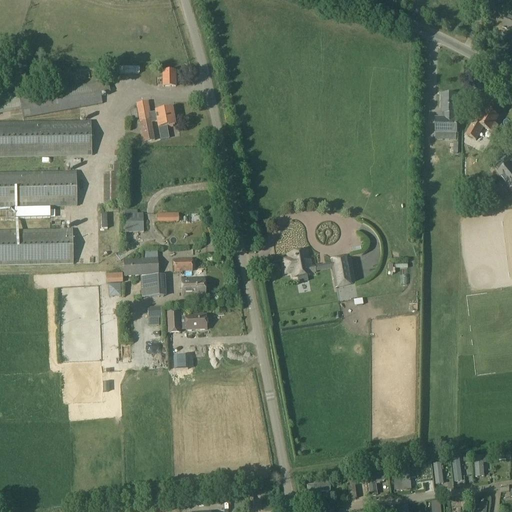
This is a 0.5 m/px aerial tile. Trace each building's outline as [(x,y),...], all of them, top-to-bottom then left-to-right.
[(511,17),(507,16),(502,28),(511,32),(511,17)] [(175,87),(175,71),(162,72),(162,87),(175,87)] [(110,91),(108,82),(107,75),(96,77),(97,83),(19,97),(0,101),(0,114),(21,110),(23,119),(102,104),(100,96),(100,93),(110,92),(110,91)] [(441,114),(443,114),(443,118),(435,118),(435,134),(457,135),(457,118),(455,118),(455,114),(457,114),(458,95),(442,95),(441,114)] [(148,102),(136,104),(137,110),(138,119),(139,124),(151,121),(156,120),(158,128),(166,127),(174,126),(171,109),(155,112),(155,113),(150,114),(148,102)] [(137,110),(130,111),(131,120),(138,119),(137,110)] [(478,125),(473,121),(465,135),(476,141),(483,128),(493,134),(498,126),(494,124),(498,117),(487,110),(478,125)] [(151,121),(139,124),(142,143),(155,141),(151,121)] [(91,122),(82,122),(0,123),(0,158),(91,156),(91,122)] [(477,149),(484,137),(481,135),(473,146),(477,149)] [(503,182),(494,189),(501,198),(510,190),(511,192),(511,153),(511,154),(506,158),(500,163),(495,167),(500,173),(497,175),(503,182)] [(104,174),(103,205),(120,205),(120,163),(114,163),(113,174),(104,174)] [(68,172),(67,172),(0,173),(0,208),(77,207),(76,172),(69,172),(68,172)] [(137,210),(124,210),(125,233),(143,233),(143,214),(137,215),(137,210)] [(173,222),(173,217),(173,213),(157,214),(157,223),(173,222)] [(201,213),(183,213),(183,219),(189,219),(189,221),(202,221),(201,213)] [(63,230),(62,230),(0,231),(0,266),(73,265),(72,230),(64,230),(63,230)] [(289,259),(282,261),(285,274),(285,276),(291,275),(292,279),(297,278),(298,284),(307,282),(306,277),(312,276),(312,274),(316,274),(315,271),(314,267),(314,266),(312,267),(311,261),(308,261),(307,258),(306,252),(288,255),(289,259)] [(347,258),(330,261),(331,264),(331,268),(335,286),(335,289),(337,289),(337,290),(350,287),(351,287),(351,286),(352,286),(347,258)] [(158,276),(157,259),(123,260),(124,278),(158,276)] [(192,272),(192,259),(173,260),(173,273),(192,272)] [(122,283),(122,274),(105,275),(105,284),(122,283)] [(163,276),(158,277),(140,278),(141,298),(164,297),(163,276)] [(183,298),(204,297),(203,279),(182,280),(183,298)] [(306,290),(298,292),(300,298),(308,296),(306,290)] [(207,307),(207,297),(180,298),(181,308),(207,307)] [(160,310),(147,310),(148,326),(159,325),(159,319),(160,319),(160,310)] [(167,314),(168,334),(180,334),(180,327),(185,327),(186,331),(206,330),(206,316),(185,317),(185,318),(179,318),(179,314),(167,314)] [(154,362),(164,362),(164,352),(154,352),(154,362)] [(187,358),(173,358),(174,370),(187,370),(187,358)] [(484,458),(481,458),(481,457),(473,458),(475,479),(483,478),(482,464),(485,464),(484,458)] [(382,465),(373,466),(374,473),(383,471),(382,465)] [(394,491),(410,490),(408,470),(393,471),(394,491)] [(361,473),(353,474),(355,484),(362,483),(361,473)] [(366,475),(369,497),(376,496),(375,482),(383,481),(381,473),(366,475)] [(306,484),(307,502),(315,502),(314,492),(328,490),(327,482),(306,484)]
